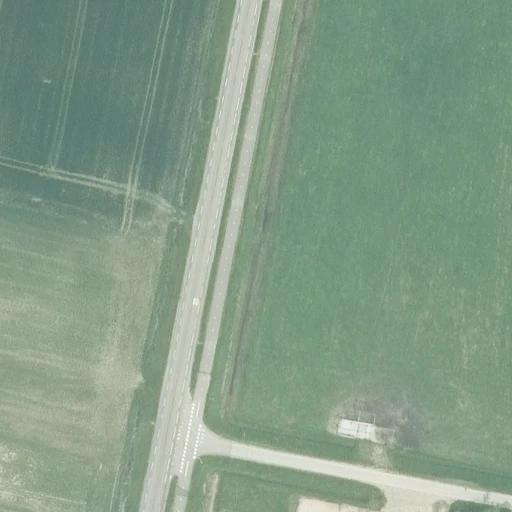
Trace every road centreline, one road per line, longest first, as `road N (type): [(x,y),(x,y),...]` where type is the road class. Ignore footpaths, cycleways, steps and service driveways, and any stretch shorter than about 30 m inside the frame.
road 1 (secondary): [(163,438),(246,0)]
road 2 (unclassified): [(511,505),(163,438)]
